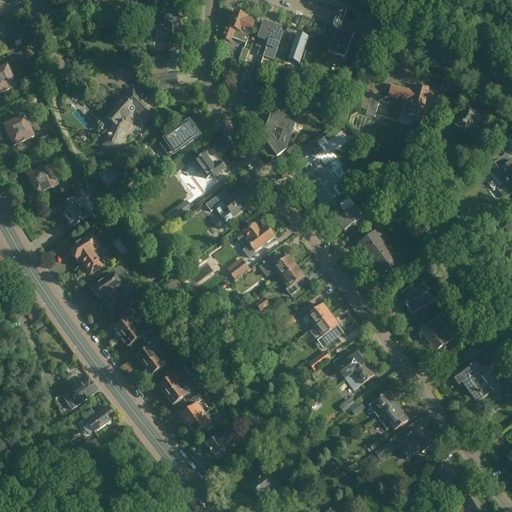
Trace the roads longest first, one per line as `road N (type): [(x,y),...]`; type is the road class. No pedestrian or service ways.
road 1 (residential): [(511,507),(227,127),(205,64),(211,0)]
road 2 (secondary): [(211,511),(92,361),(3,224)]
road 3 (unknown): [(76,176),(37,84),(43,9),(78,85)]
road 4 (residential): [(511,100),(460,62),(290,0)]
